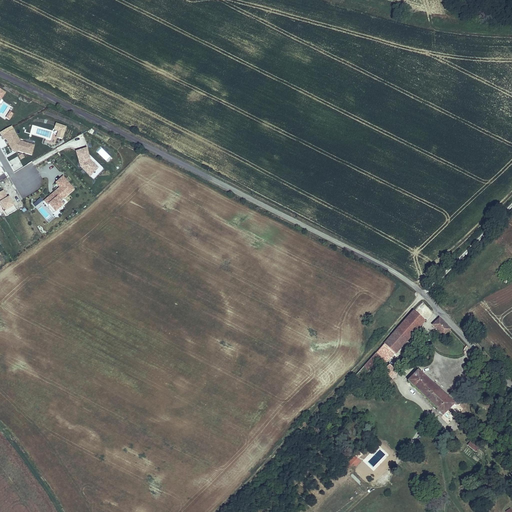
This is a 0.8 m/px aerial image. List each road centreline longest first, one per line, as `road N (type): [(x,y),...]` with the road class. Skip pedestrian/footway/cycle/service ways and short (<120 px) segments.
road 1 (tertiary): [(511,387),(388,267),(0,73)]
road 2 (track): [(214,511),(425,295)]
